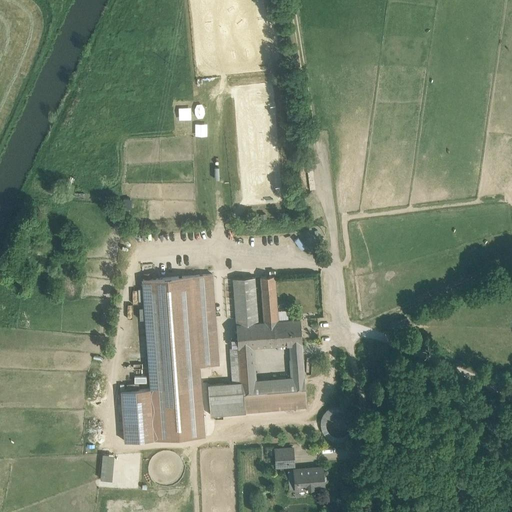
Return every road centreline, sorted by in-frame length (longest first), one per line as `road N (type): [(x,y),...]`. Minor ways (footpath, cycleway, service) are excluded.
road 1 (track): [(292,0),(304,105),(328,201),(335,316),(362,394),(353,511)]
road 2 (unclassified): [(511,390),(335,316)]
road 3 (track): [(339,328),(309,418),(221,426)]
